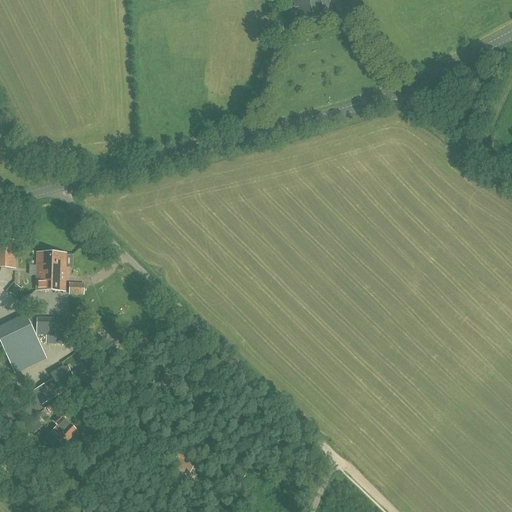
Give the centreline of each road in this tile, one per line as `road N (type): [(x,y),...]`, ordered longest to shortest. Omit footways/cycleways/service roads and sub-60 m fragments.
road 1 (tertiary): [(56,187),(403,92),(511,31)]
road 2 (unclassified): [(304,511),(330,449),(56,187)]
